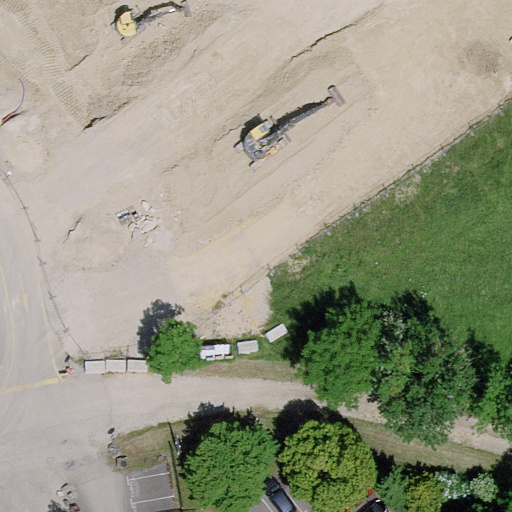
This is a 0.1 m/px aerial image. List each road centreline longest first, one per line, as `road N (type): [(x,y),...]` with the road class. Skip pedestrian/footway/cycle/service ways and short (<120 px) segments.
road 1 (track): [(114,415),(257,395),(354,404),(511,444)]
road 2 (unclassified): [(23,437),(17,239),(0,218)]
